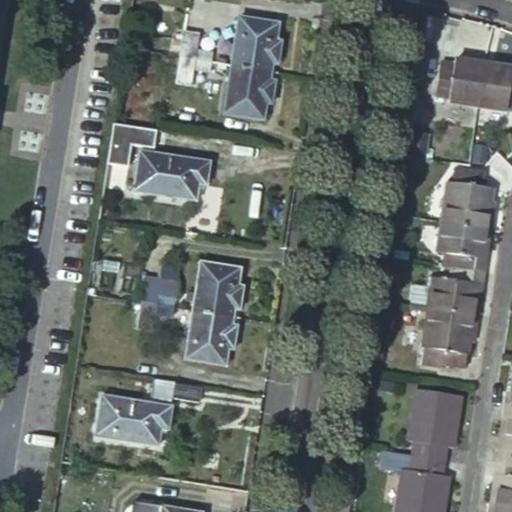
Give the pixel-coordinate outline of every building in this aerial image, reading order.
[(236,16),(228,63),(268,69),(269,62),(276,64),(280,40),(273,39),(276,22),(236,16)] [(181,31),(177,56),(212,61),(213,51),(195,48),(198,34),(181,31)] [(177,56),(174,80),(190,83),(193,67),(211,70),(212,61),(177,56)] [(228,63),(220,112),(261,119),(263,102),(270,104),(273,79),(267,78),(268,69),(228,63)] [(455,117),(482,121),(488,77),(461,73),(460,77),(445,75),(440,112),(455,114),(455,117)] [(482,121),(509,124),(511,114),(511,113),(511,80),(488,77),(482,121)] [(237,158),(240,142),(201,136),(199,152),(237,158)] [(207,160),(136,150),(130,191),(194,201),(197,183),(204,185),(207,160)] [(490,231),(495,232),(498,217),(493,216),(497,191),(487,190),(490,176),(462,171),(460,186),(452,185),(447,225),(490,231)] [(442,254),(459,256),(457,269),(489,274),(491,261),(487,261),(490,231),(447,225),(442,254)] [(199,262),(191,309),(232,315),(233,308),(239,308),(243,286),(237,285),(240,268),(199,262)] [(489,274),(457,269),(455,283),(433,280),(432,292),(419,290),(417,307),(434,309),(478,315),(482,287),(487,288),(489,274)] [(143,277),(139,300),(174,306),(175,296),(158,293),(160,279),(143,277)] [(139,300),(136,325),(153,328),(155,312),(172,315),(174,306),(139,300)] [(191,309),(183,358),(225,364),(229,347),(234,347),(237,324),(231,324),(232,315),(191,309)] [(478,315),(434,309),(427,366),(456,371),(456,367),(471,369),(477,327),(482,328),(483,316),(478,315)] [(163,379),(154,377),(151,393),(161,395),(198,401),(201,384),(163,379)] [(454,464),(456,449),(461,450),(468,396),(424,391),(416,444),(422,445),(419,460),(454,464)] [(172,408),(100,396),(94,435),(159,445),(161,427),(169,428),(172,408)] [(451,480),(454,464),(419,460),(417,476),(413,475),(407,511),(452,511),(456,481),(451,480)] [(511,464),(505,463),(503,477),(508,478),(505,503),(511,504),(511,464)] [(511,511),(511,504),(505,503),(500,503),(498,511),(511,511)]
